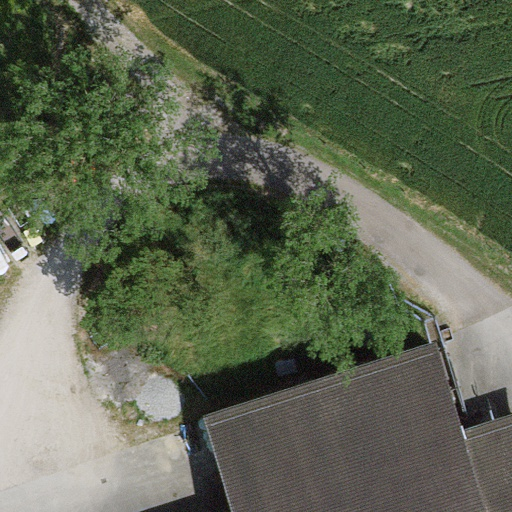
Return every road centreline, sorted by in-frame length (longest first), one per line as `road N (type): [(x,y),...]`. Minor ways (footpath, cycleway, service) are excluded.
road 1 (track): [(492,315),(415,240),(351,199),(254,162),(184,164)]
road 2 (track): [(184,164),(108,207),(79,241),(0,401)]
road 3 (track): [(184,164),(175,97),(151,57),(92,0)]
